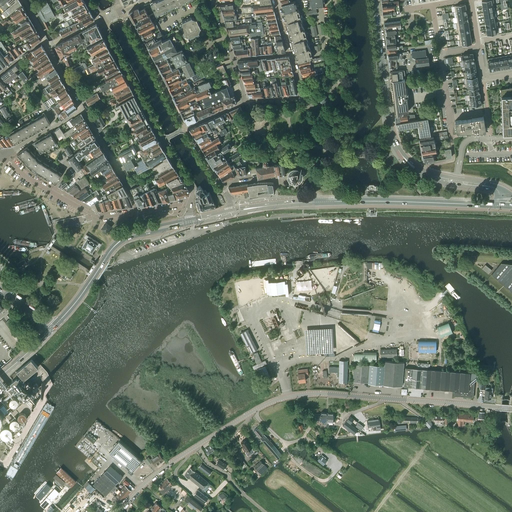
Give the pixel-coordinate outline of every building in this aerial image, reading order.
[(8,7),(17,0),(7,0),(2,5),(1,6),(0,6),(4,11),(8,7)] [(6,16),(17,7),(22,4),(19,0),(17,0),(8,7),(4,11),(2,12),(3,12),(0,14),(0,20),(1,21),(6,18),(7,17),(6,16)] [(42,20),(44,22),(46,21),(55,16),(46,0),(35,7),(37,9),(36,9),(38,13),(39,14),(40,16),(42,20)] [(64,6),(66,11),(67,10),(66,10),(84,1),(83,0),(70,0),(68,1),(67,2),(66,1),(65,0),(64,0),(61,2),(61,1),(60,1),(56,4),(56,5),(57,8),(58,8),(62,6),(64,6)] [(155,0),(150,3),(152,6),(156,14),(158,13),(158,15),(189,0),(155,0)] [(281,4),(283,13),(297,8),(295,0),(290,2),(281,4)] [(66,21),(70,19),(89,9),(84,1),(66,10),(67,10),(66,11),(63,12),(63,11),(61,12),(66,21)] [(386,5),(382,5),(382,9),(382,11),(386,10),(386,9),(387,9),(390,9),(391,12),(392,12),(395,11),(395,14),(400,13),(399,6),(398,1),(395,1),(393,1),(393,4),(386,5)] [(27,15),(26,12),(22,4),(17,7),(18,8),(10,14),(13,18),(10,20),(10,21),(11,22),(12,22),(12,21),(14,20),(16,22),(17,22),(19,20),(19,21),(27,15)] [(250,7),(251,12),(253,12),(273,10),(272,4),(257,6),(254,6),(253,7),(250,7)] [(129,12),(134,22),(149,15),(148,15),(145,8),(143,8),(142,6),(129,12)] [(297,58),(298,62),(302,60),(310,59),(312,58),(311,54),(299,12),(298,8),(297,8),(283,13),(284,16),(297,58)] [(89,9),(70,19),(73,23),(75,22),(91,14),(89,9)] [(134,22),(138,29),(152,21),(151,18),(155,16),(154,14),(153,13),(149,15),(134,22)] [(75,22),(78,27),(85,24),(90,21),(90,22),(93,21),(92,20),(94,19),(91,14),(75,22)] [(22,25),(30,20),(27,15),(19,21),(22,25)] [(200,29),(202,28),(198,19),(196,20),(192,18),(191,16),(182,21),(183,23),(181,27),(179,28),(181,32),(184,37),(186,36),(189,37),(190,39),(200,35),(199,33),(200,29)] [(61,23),(63,27),(65,26),(65,27),(67,27),(67,28),(69,27),(68,26),(70,25),(73,30),(78,27),(75,22),(73,23),(70,19),(66,21),(61,23)] [(14,37),(19,34),(34,26),(30,20),(22,25),(11,32),(13,35),(13,36),(14,37)] [(138,29),(141,33),(150,28),(151,30),(157,27),(156,23),(154,24),(152,21),(138,29)] [(384,29),(385,29),(396,28),(401,28),(400,25),(402,25),(402,21),(384,23),(384,27),(384,29)] [(226,25),(229,34),(244,33),(248,33),(250,32),(250,36),(264,34),(263,32),(263,29),(263,28),(262,23),(262,22),(252,23),(249,23),(226,25)] [(85,45),(86,44),(102,36),(96,24),(83,31),(79,33),(82,38),(80,39),(84,45),(85,45)] [(65,26),(63,27),(64,28),(60,30),(63,36),(73,30),(70,25),(68,26),(69,27),(67,28),(67,27),(65,27),(65,26)] [(15,42),(22,38),(36,30),(34,26),(19,34),(20,36),(14,40),(15,42)] [(140,34),(143,38),(150,34),(150,35),(151,35),(152,35),(154,34),(153,34),(154,33),(153,33),(151,30),(150,28),(141,33),(140,34)] [(19,44),(18,45),(19,46),(21,45),(22,45),(24,43),(28,41),(39,34),(36,30),(22,38),(23,41),(18,43),(19,44)] [(145,42),(147,45),(161,38),(163,37),(160,32),(156,34),(157,36),(153,38),(145,42)] [(82,38),(79,33),(55,45),(61,57),(62,58),(68,54),(78,49),(78,48),(84,45),(80,39),(82,38)] [(143,38),(145,42),(153,38),(153,36),(154,36),(155,35),(154,33),(153,34),(154,34),(152,35),(151,35),(150,35),(150,34),(143,38)] [(41,40),(39,34),(28,41),(31,46),(41,40)] [(173,45),(173,43),(177,41),(174,35),(163,41),(149,49),(153,55),(173,45)] [(385,36),(386,44),(397,43),(399,43),(398,39),(396,39),(396,37),(395,37),(395,35),(385,36)] [(88,48),(89,48),(104,40),(102,36),(86,44),(88,48)] [(147,45),(149,49),(163,41),(161,38),(147,45)] [(258,38),(251,38),(251,47),(252,55),(260,54),(259,46),(258,38)] [(96,52),(107,46),(104,40),(89,48),(93,54),(96,52)] [(0,57),(5,65),(9,62),(1,52),(6,48),(1,41),(0,41),(0,57)] [(15,43),(11,46),(13,48),(18,56),(22,53),(17,45),(15,43)] [(10,49),(7,51),(13,59),(18,56),(13,48),(11,46),(10,44),(7,46),(8,47),(9,47),(10,49)] [(18,45),(17,45),(22,53),(25,50),(22,45),(21,45),(19,46),(18,45)] [(35,55),(44,49),(41,45),(32,51),(35,55)] [(156,62),(166,57),(170,55),(177,51),(173,45),(153,55),(156,62)] [(107,46),(96,52),(98,56),(109,51),(107,46)] [(6,48),(1,52),(9,62),(13,59),(7,51),(6,48)] [(34,64),(47,54),(44,49),(35,55),(32,51),(26,56),(29,60),(28,61),(30,63),(32,61),(34,64)] [(170,55),(173,60),(169,62),(166,57),(156,62),(163,74),(188,62),(182,49),(177,51),(170,55)] [(414,62),(415,62),(416,66),(429,64),(428,57),(426,58),(425,50),(411,51),(412,55),(410,55),(409,59),(414,62)] [(101,61),(107,58),(112,55),(109,51),(98,56),(95,58),(94,58),(92,59),(94,62),(98,61),(99,62),(100,63),(101,62),(101,61)] [(473,53),(458,56),(459,62),(462,61),(474,59),(473,53)] [(41,64),(49,58),(47,54),(34,64),(32,65),(35,69),(37,68),(36,67),(40,64),(41,64)] [(85,69),(86,68),(89,73),(97,69),(114,60),(112,55),(107,58),(101,61),(101,62),(100,63),(99,62),(98,61),(94,62),(87,66),(86,63),(87,62),(85,59),(82,60),(83,62),(80,63),(81,65),(73,69),(71,70),(73,74),(75,73),(85,68),(85,69)] [(298,62),(299,67),(324,61),(323,56),(313,58),(312,58),(310,59),(302,60),(298,62)] [(288,57),(275,58),(277,69),(280,68),(291,66),(288,57)] [(50,63),(51,62),(49,58),(41,64),(40,64),(36,67),(37,68),(39,71),(49,63),(50,63)] [(270,58),(262,59),(264,69),(264,70),(265,70),(266,77),(270,77),(279,76),(277,69),(275,58),(270,58)] [(402,58),(388,60),(389,69),(397,68),(396,61),(404,60),(404,58),(402,58)] [(109,69),(117,65),(114,60),(97,69),(98,72),(93,74),(94,76),(104,71),(107,69),(109,69)] [(163,74),(169,86),(202,70),(203,69),(202,67),(199,66),(192,69),(192,67),(193,66),(193,65),(191,60),(189,61),(188,62),(163,74)] [(20,61),(12,67),(15,71),(23,65),(20,61)] [(299,67),(301,72),(322,67),(325,66),(324,61),(299,67)] [(45,74),(54,67),(51,62),(50,63),(49,63),(39,71),(38,70),(36,72),(37,73),(33,75),(34,76),(37,74),(40,78),(45,74)] [(106,76),(120,69),(117,65),(109,69),(107,69),(104,71),(106,76)] [(277,69),(279,76),(293,74),(291,66),(280,68),(277,69)] [(12,67),(8,70),(15,78),(18,75),(15,71),(12,67)] [(47,79),(57,72),(55,68),(54,67),(45,74),(46,76),(45,77),(47,79)] [(322,67),(301,72),(302,77),(323,72),(322,67)] [(107,81),(122,73),(120,69),(106,76),(105,77),(107,81)] [(15,78),(8,70),(5,73),(11,81),(15,78)] [(18,74),(25,81),(25,82),(28,79),(27,78),(28,76),(30,75),(31,74),(31,73),(33,71),(32,70),(30,74),(29,74),(30,75),(29,75),(28,74),(26,76),(22,71),(18,74)] [(169,86),(171,91),(202,76),(204,75),(202,70),(169,86)] [(390,81),(391,80),(401,79),(401,77),(402,77),(402,76),(403,76),(403,75),(404,75),(404,70),(389,72),(390,81)] [(49,85),(60,77),(57,72),(47,79),(50,83),(48,83),(49,85)] [(11,81),(5,73),(1,76),(7,84),(11,81)] [(102,90),(103,90),(125,79),(122,73),(107,81),(97,86),(100,91),(102,90)] [(171,91),(173,96),(194,86),(198,85),(205,81),(202,76),(171,91)] [(280,77),(281,81),(284,95),(289,94),(285,82),(285,80),(284,76),(280,77)] [(289,76),(290,83),(293,94),(297,93),(293,76),(289,76)] [(4,92),(5,93),(10,89),(4,82),(0,77),(0,86),(3,90),(4,92)] [(54,96),(66,87),(60,77),(49,85),(41,90),(44,95),(50,91),(54,96)] [(224,87),(226,86),(231,85),(229,80),(228,78),(222,81),(224,87)] [(113,92),(128,84),(125,79),(103,90),(106,96),(113,92)] [(401,79),(391,80),(392,89),(391,89),(394,113),(395,115),(400,114),(402,114),(402,113),(403,113),(403,112),(408,111),(407,98),(408,98),(407,93),(408,93),(407,91),(406,87),(405,87),(404,79),(402,79),(401,79)] [(199,88),(200,90),(208,87),(211,85),(209,80),(205,81),(198,85),(199,88)] [(262,81),(263,87),(266,96),(271,96),(268,86),(268,85),(265,86),(264,81),(262,81)] [(116,97),(131,89),(128,84),(113,92),(116,97)] [(176,102),(200,90),(199,88),(196,90),(194,86),(173,96),(176,102)] [(200,106),(202,109),(204,108),(204,106),(230,95),(228,90),(226,86),(224,87),(211,93),(196,99),(197,101),(199,105),(200,105),(200,106)] [(511,86),(500,89),(501,135),(511,134),(511,86)] [(55,102),(58,100),(68,92),(66,87),(54,96),(51,97),(55,102)] [(176,102),(180,109),(192,103),(190,99),(195,97),(196,99),(211,93),(208,87),(200,90),(176,102)] [(467,89),(466,89),(467,95),(468,95),(479,93),(478,87),(479,87),(467,89)] [(112,106),(116,103),(134,94),(131,89),(116,97),(118,100),(115,101),(114,98),(109,100),(112,106)] [(58,107),(62,104),(65,101),(66,102),(71,97),(68,92),(58,100),(59,103),(55,106),(52,107),(55,109),(58,107)] [(86,101),(89,105),(96,101),(100,99),(97,93),(85,99),(86,101)] [(127,116),(141,109),(141,108),(140,106),(135,97),(134,95),(134,94),(116,103),(117,105),(120,103),(126,115),(123,117),(124,119),(126,117),(127,116)] [(221,100),(224,107),(237,102),(234,95),(221,100)] [(50,106),(55,102),(51,97),(47,100),(43,103),(48,111),(52,107),(50,106)] [(62,104),(66,108),(74,102),(71,97),(66,102),(65,101),(62,104)] [(211,105),(214,112),(224,107),(221,100),(211,105)] [(180,109),(183,117),(194,112),(195,112),(202,109),(200,106),(200,105),(199,105),(197,101),(192,103),(180,109)] [(74,102),(66,108),(64,109),(65,109),(62,112),(62,111),(57,114),(61,120),(64,118),(77,107),(74,102)] [(204,108),(202,109),(195,112),(196,113),(195,114),(197,119),(214,112),(211,105),(204,108)] [(130,124),(145,117),(141,109),(127,116),(126,117),(128,121),(130,124)] [(8,110),(2,113),(4,117),(6,117),(7,118),(11,116),(10,114),(8,110)] [(45,115),(44,112),(42,113),(43,114),(8,133),(15,144),(50,124),(46,116),(45,115)] [(194,112),(183,117),(185,119),(187,124),(197,119),(195,114),(196,113),(195,112),(194,112)] [(66,122),(71,128),(72,127),(84,118),(81,113),(73,119),(72,118),(66,122)] [(222,115),(225,120),(228,119),(229,121),(233,120),(233,118),(229,119),(226,113),(222,115)] [(395,116),(396,123),(397,123),(419,119),(418,116),(415,117),(414,117),(413,114),(407,115),(403,116),(402,115),(401,116),(400,116),(395,117),(395,116)] [(211,129),(214,133),(219,131),(224,128),(221,122),(225,121),(224,120),(225,120),(222,115),(208,121),(211,126),(210,127),(211,129)] [(100,124),(102,126),(105,124),(100,116),(97,118),(98,120),(100,124)] [(471,117),(466,118),(466,119),(455,121),(456,132),(486,131),(483,118),(483,116),(472,118),(472,117),(471,117)] [(133,130),(148,122),(145,117),(130,124),(133,130)] [(77,128),(86,122),(84,118),(72,127),(75,130),(77,129),(77,128)] [(397,123),(396,123),(397,123),(398,129),(418,126),(418,128),(420,137),(430,135),(427,118),(419,119),(397,123)] [(195,137),(198,142),(210,136),(212,135),(214,133),(211,129),(210,127),(211,126),(208,121),(205,123),(207,127),(209,130),(195,137)] [(71,133),(75,138),(89,127),(86,122),(77,128),(77,129),(75,130),(71,133)] [(136,135),(138,134),(150,127),(148,122),(133,130),(136,135)] [(190,129),(193,133),(201,128),(199,124),(190,129)] [(228,132),(229,132),(229,126),(227,126),(224,128),(219,131),(221,135),(228,132)] [(53,131),(60,141),(71,133),(75,130),(72,127),(71,128),(63,133),(59,127),(53,131)] [(68,142),(68,143),(71,147),(92,132),(89,127),(75,138),(68,142)] [(139,138),(153,131),(150,127),(138,134),(139,136),(138,136),(139,138)] [(193,133),(195,137),(209,130),(207,127),(204,128),(204,127),(201,128),(193,133)] [(141,143),(155,135),(153,131),(139,138),(138,139),(141,143)] [(198,142),(201,147),(212,140),(214,139),(218,136),(221,135),(219,131),(214,133),(212,135),(210,136),(198,142)] [(4,137),(6,139),(11,146),(14,144),(8,135),(6,132),(4,134),(5,136),(4,137)] [(35,142),(37,146),(40,152),(57,143),(51,132),(34,141),(35,142)] [(92,132),(71,147),(74,151),(80,147),(95,137),(92,132)] [(138,151),(158,140),(155,135),(141,143),(139,144),(141,149),(139,150),(139,151),(138,151)] [(201,147),(204,151),(221,141),(218,136),(214,139),(212,140),(201,147)] [(4,137),(1,139),(6,146),(11,146),(6,139),(4,137)] [(95,138),(74,154),(79,160),(82,157),(99,144),(98,144),(95,139),(95,138)] [(148,152),(160,145),(158,140),(138,151),(141,156),(147,152),(148,152)] [(204,151),(206,155),(218,148),(219,148),(220,147),(219,145),(221,144),(222,144),(221,141),(204,151)] [(69,154),(69,155),(73,152),(74,151),(71,147),(68,143),(67,143),(63,146),(67,152),(66,152),(68,155),(69,154)] [(206,155),(214,167),(226,159),(222,154),(232,147),(228,143),(226,145),(226,144),(224,145),(224,146),(222,147),(223,149),(220,151),(218,148),(206,155)] [(82,157),(87,163),(103,151),(99,144),(82,157)] [(151,157),(163,150),(160,145),(148,152),(151,157)] [(27,147),(17,154),(31,169),(55,184),(62,173),(39,159),(27,147)] [(120,158),(122,162),(134,155),(134,154),(137,152),(134,147),(118,155),(120,158)] [(151,165),(166,156),(166,155),(166,154),(163,150),(151,157),(148,152),(147,152),(150,158),(144,161),(141,156),(136,158),(137,159),(137,161),(139,163),(134,165),(138,172),(151,165)] [(80,168),(85,175),(91,171),(107,158),(103,151),(87,163),(86,164),(83,166),(80,168)] [(214,167),(217,171),(229,164),(227,161),(231,159),(233,161),(234,160),(242,156),(239,151),(226,159),(214,167)] [(434,157),(434,153),(422,155),(423,161),(425,162),(434,160),(433,157),(434,157)] [(77,171),(80,168),(83,166),(79,160),(74,154),(68,159),(77,171)] [(133,163),(137,161),(137,159),(136,158),(134,155),(122,162),(125,165),(132,161),(133,163)] [(160,172),(172,165),(166,156),(151,165),(153,169),(156,168),(157,170),(158,169),(160,172)] [(107,158),(91,171),(93,174),(110,163),(107,158)] [(276,176),(274,164),(269,165),(267,159),(266,159),(266,158),(265,159),(265,160),(264,160),(264,161),(263,161),(263,162),(263,166),(256,168),(258,179),(276,176)] [(217,171),(221,177),(235,168),(237,166),(242,165),(241,164),(242,163),(242,162),(242,161),(241,160),(240,160),(231,166),(229,164),(217,171)] [(127,169),(134,165),(139,163),(137,161),(133,163),(132,161),(125,165),(125,167),(127,169)] [(96,178),(101,175),(112,167),(110,163),(93,174),(96,178)] [(159,175),(160,177),(175,169),(172,165),(160,172),(158,173),(153,175),(154,177),(154,178),(159,175)] [(101,175),(103,179),(115,171),(112,167),(101,175)] [(235,168),(221,177),(224,180),(237,176),(236,171),(238,171),(237,167),(235,168)] [(301,169),(297,167),(293,167),(289,169),(288,173),(287,177),(289,180),(292,182),(296,182),(300,181),(302,177),(302,173),(301,169)] [(63,188),(66,190),(75,183),(77,181),(85,175),(80,168),(77,171),(62,182),(61,182),(58,185),(63,188)] [(152,181),(154,185),(155,187),(167,181),(178,176),(179,176),(175,169),(160,177),(152,181)] [(100,185),(101,186),(106,183),(117,175),(115,171),(103,179),(102,180),(104,182),(97,187),(97,188),(100,185)] [(66,190),(70,193),(78,187),(77,187),(79,185),(81,189),(90,182),(85,175),(77,181),(75,183),(66,190)] [(102,191),(105,189),(120,180),(117,175),(106,183),(101,186),(100,187),(102,191)] [(167,181),(168,184),(181,179),(179,176),(178,176),(167,181)] [(169,184),(170,187),(183,182),(181,179),(168,184),(169,184)] [(120,180),(105,189),(107,193),(122,185),(120,180)] [(74,195),(78,197),(94,186),(95,185),(92,181),(90,182),(81,189),(74,195)] [(149,187),(146,181),(136,186),(130,188),(138,205),(140,206),(145,204),(144,198),(142,198),(140,194),(145,192),(145,191),(150,189),(149,187)] [(183,182),(170,187),(173,192),(174,192),(187,188),(183,182)] [(258,183),(247,184),(249,196),(258,195),(257,190),(265,188),(268,188),(267,182),(258,183)] [(273,182),(267,182),(268,188),(265,188),(265,193),(268,192),(275,191),(273,182)] [(249,196),(247,184),(228,187),(232,194),(244,192),(245,197),(249,196)] [(369,191),(369,193),(373,193),(373,191),(375,190),(377,190),(377,188),(381,188),(381,186),(379,184),(378,184),(377,185),(375,185),(375,186),(368,186),(368,185),(365,185),(364,184),(362,186),(362,188),(365,188),(365,190),(368,190),(369,191)] [(70,193),(74,195),(81,189),(79,185),(77,187),(78,187),(70,193)] [(82,199),(100,187),(101,186),(100,185),(97,188),(97,187),(95,188),(94,186),(78,197),(82,199)] [(107,193),(105,194),(106,197),(107,200),(111,199),(112,199),(116,197),(127,194),(122,185),(107,193)] [(154,185),(149,187),(150,189),(155,202),(162,201),(162,200),(162,199),(158,191),(157,192),(157,191),(156,191),(154,187),(155,187),(154,185)] [(209,201),(212,200),(209,193),(207,194),(205,191),(203,192),(199,186),(196,188),(198,190),(196,192),(198,199),(195,200),(197,206),(198,207),(199,211),(203,210),(202,205),(205,204),(206,205),(210,204),(209,201)] [(82,199),(85,201),(96,194),(101,192),(102,191),(100,187),(82,199)] [(166,188),(170,200),(176,198),(174,192),(173,192),(170,187),(166,188)] [(174,192),(176,198),(188,195),(189,192),(189,191),(187,188),(174,192)] [(150,203),(155,202),(150,189),(145,191),(145,192),(146,194),(150,203)] [(145,205),(150,203),(146,194),(145,192),(140,194),(142,198),(144,198),(145,204),(145,205)] [(85,201),(90,204),(98,199),(102,198),(101,196),(99,198),(96,194),(85,201)] [(98,199),(102,210),(107,209),(104,200),(107,200),(106,197),(105,194),(103,195),(101,196),(102,198),(98,199)] [(127,194),(116,197),(119,207),(125,207),(123,198),(128,197),(127,194)] [(112,199),(111,199),(113,208),(119,207),(116,197),(112,199)] [(130,202),(128,197),(123,198),(125,207),(132,206),(130,202)] [(98,199),(90,204),(96,212),(102,210),(98,199)] [(107,200),(104,200),(107,209),(112,208),(112,209),(113,209),(113,208),(111,199),(107,200)] [(212,200),(209,201),(210,204),(206,205),(205,204),(202,205),(203,210),(203,211),(214,208),(213,205),(214,204),(212,200)] [(102,228),(106,232),(111,227),(106,223),(102,228)] [(86,239),(82,246),(92,252),(96,245),(99,247),(101,244),(97,242),(89,237),(86,234),(84,237),(86,239)] [(332,252),(305,254),(306,261),(332,259),(332,252)] [(24,259),(16,263),(19,267),(26,263),(24,259)] [(511,263),(501,262),(492,274),(511,291),(511,263)] [(492,270),(485,264),(482,268),(488,274),(492,270)] [(65,271),(62,269),(60,271),(64,274),(62,277),(65,278),(67,276),(70,278),(72,275),(68,273),(70,270),(67,268),(65,271)] [(284,280),(268,282),(268,279),(265,279),(267,291),(269,291),(269,294),(278,293),(278,296),(286,295),(288,295),(287,283),(284,283),(284,280)] [(224,310),(211,316),(227,351),(239,345),(240,344),(224,310)] [(381,321),(375,320),(372,330),(378,332),(381,321)] [(448,322),(437,327),(441,337),(452,332),(448,323),(448,322)] [(332,327),(305,329),(306,353),(333,352),(332,327)] [(248,346),(251,353),(257,350),(247,329),(240,333),(247,346),(248,346)] [(20,330),(15,335),(20,341),(21,339),(23,339),(23,336),(24,335),(20,330)] [(436,341),(418,341),(418,352),(436,352),(436,341)] [(227,351),(225,351),(239,382),(253,375),(239,345),(227,351)] [(396,349),(380,349),(380,358),(396,357),(396,349)] [(258,351),(252,353),(256,362),(261,360),(258,351)] [(38,367),(31,359),(17,371),(24,379),(38,367)] [(265,360),(253,364),(255,368),(267,363),(265,360)] [(337,376),(339,376),(339,382),(347,382),(347,360),(339,360),(339,367),(329,367),(329,372),(337,372),(337,376)] [(369,365),(354,364),(353,382),(368,383),(368,384),(402,386),(404,362),(384,361),(384,366),(369,365)] [(259,369),(258,369),(263,379),(269,377),(268,375),(269,375),(265,366),(259,369)] [(405,367),(404,386),(425,388),(429,388),(453,390),(454,390),(453,396),(456,396),(458,396),(459,396),(466,397),(469,397),(473,397),(474,380),(473,379),(469,379),(470,375),(470,373),(456,371),(427,369),(405,367)] [(305,381),(305,375),(308,375),(307,369),(298,370),(299,382),(305,381)] [(27,387),(32,383),(28,378),(23,382),(20,377),(11,384),(30,407),(38,400),(43,391),(36,383),(29,389),(27,387)] [(19,403),(19,401),(19,400),(18,398),(17,397),(16,397),(15,396),(13,397),(12,397),(11,398),(10,399),(10,401),(10,402),(11,404),(12,405),(13,406),(15,406),(16,406),(17,405),(18,404),(19,403)] [(25,413),(23,412),(22,412),(21,413),(19,413),(19,415),(18,416),(18,417),(19,419),(20,420),(21,421),(22,421),(24,421),(25,420),(26,419),(27,418),(27,416),(27,415),(26,413),(25,413)] [(324,424),(326,424),(326,421),(327,413),(326,413),(321,412),(320,415),(317,415),(317,414),(314,414),(314,419),(320,420),(320,421),(324,421),(324,424)] [(457,420),(457,424),(463,425),(464,420),(473,421),(473,414),(457,413),(457,420)] [(434,421),(435,421),(435,424),(440,425),(440,421),(443,421),(443,415),(434,415),(434,421)] [(350,416),(347,420),(342,425),(354,434),(357,429),(350,423),(354,419),(350,416)] [(21,424),(20,423),(20,421),(19,420),(18,419),(17,419),(15,419),(14,419),(13,419),(12,420),(11,421),(10,423),(10,424),(11,425),(11,427),(12,428),(13,428),(15,429),(16,429),(17,428),(19,428),(20,427),(20,425),(21,424)] [(367,420),(368,427),(376,426),(376,427),(376,430),(380,429),(380,426),(379,419),(367,420)] [(13,433),(14,432),(13,430),(13,429),(12,428),(11,427),(10,426),(9,426),(7,426),(6,426),(5,426),(3,427),(2,428),(2,429),(1,430),(1,432),(1,433),(1,434),(2,435),(3,436),(3,437),(4,438),(6,438),(7,438),(8,438),(9,438),(10,437),(11,437),(12,436),(13,435),(13,434),(13,433)] [(258,427),(254,431),(256,434),(258,435),(259,437),(262,441),(267,437),(263,434),(261,431),(258,427)] [(83,439),(91,446),(96,440),(88,433),(83,439)] [(267,437),(262,441),(277,458),(282,455),(267,437)] [(251,448),(252,447),(247,439),(241,442),(244,447),(243,448),(245,451),(246,450),(246,451),(249,449),(250,450),(252,449),(251,448)] [(109,453),(132,472),(141,461),(119,441),(109,453)] [(211,444),(205,449),(207,453),(214,449),(215,448),(214,446),(213,447),(211,444)] [(151,459),(155,465),(163,459),(159,453),(151,459)] [(321,455),(317,460),(323,465),(327,460),(321,455)] [(218,459),(216,464),(224,469),(227,465),(218,459)] [(268,468),(261,460),(253,467),(257,471),(256,472),(258,475),(260,473),(261,474),(268,468)] [(202,462),(198,467),(208,475),(212,470),(202,462)] [(110,465),(93,485),(105,496),(110,491),(113,493),(117,487),(115,485),(122,477),(110,465)] [(61,467),(56,472),(72,487),(77,482),(61,467)] [(184,475),(202,489),(205,491),(211,484),(208,482),(196,472),(190,468),(184,475)] [(160,492),(163,495),(171,487),(170,486),(172,484),(167,479),(159,486),(162,489),(160,492)] [(125,485),(120,491),(126,496),(131,490),(125,485)] [(194,495),(204,503),(208,498),(197,490),(194,495)] [(126,496),(120,491),(115,496),(121,501),(126,496)] [(188,495),(184,500),(199,511),(203,507),(188,495)] [(160,511),(164,511),(166,510),(156,502),(153,505),(160,511)]
